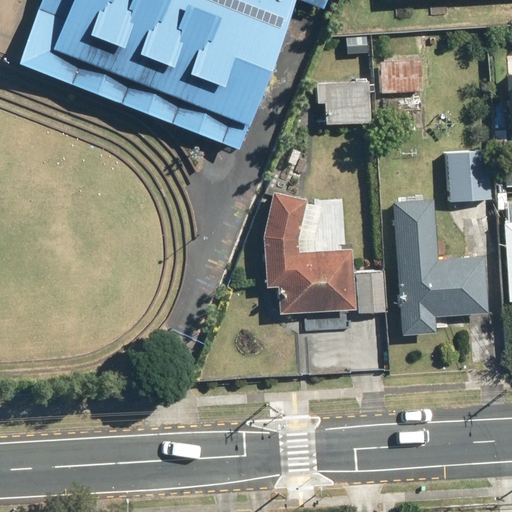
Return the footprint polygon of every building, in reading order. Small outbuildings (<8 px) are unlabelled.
[(18,0),(0,46),(0,50),(212,134),(265,0),(18,0)] [(422,54),(379,59),(383,94),(426,89),(422,54)] [(371,76),(318,78),(319,102),(329,102),(330,122),(373,120),(371,76)] [(491,147),(444,151),(448,201),(495,197),(491,147)] [(308,196),(275,188),(266,235),(268,285),(283,284),(284,311),(358,307),(354,246),(300,249),(299,235),(308,196)] [(428,241),(400,242),(401,330),(438,329),(438,313),(490,312),(489,256),(428,257),(428,241)] [(389,273),(360,273),(359,310),(388,311),(389,273)]
